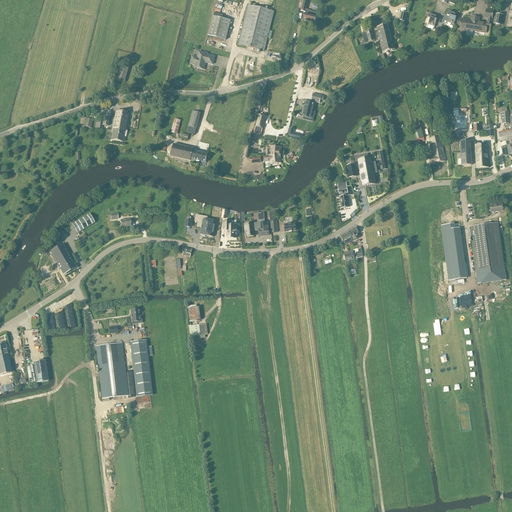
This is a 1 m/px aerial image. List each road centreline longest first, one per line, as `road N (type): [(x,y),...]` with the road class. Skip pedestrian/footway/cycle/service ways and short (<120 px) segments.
road 1 (tertiary): [(0,329),(125,242),(298,248),(406,190),(481,180),(511,167)]
road 2 (tertiary): [(0,135),(135,95),(223,92),(271,79),(383,0)]
road 3 (track): [(382,511),(361,364),(369,338),(360,218)]
road 4 (track): [(333,511),(298,248)]
road 5 (track): [(215,511),(196,356),(219,301)]
road 6 (track): [(502,489),(483,288)]
road 7 (track): [(91,339),(109,511)]
road 8 (track): [(49,0),(18,129)]
